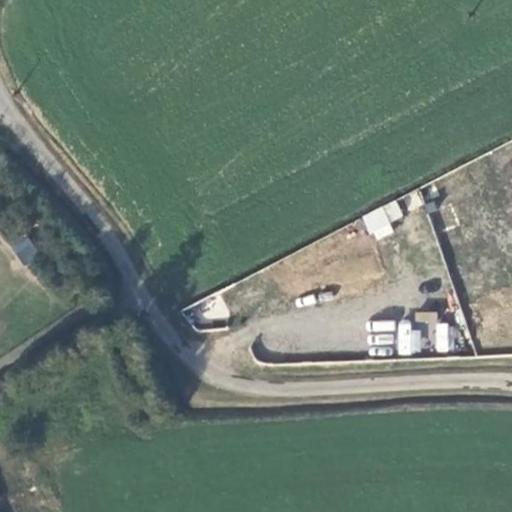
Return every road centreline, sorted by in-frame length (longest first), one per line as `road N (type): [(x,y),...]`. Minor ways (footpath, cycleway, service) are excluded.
road 1 (unclassified): [(144,294),(175,341),(242,385),(511,383)]
road 2 (unclassified): [(0,100),(103,228),(144,294)]
road 3 (unclassified): [(144,294),(0,385)]
